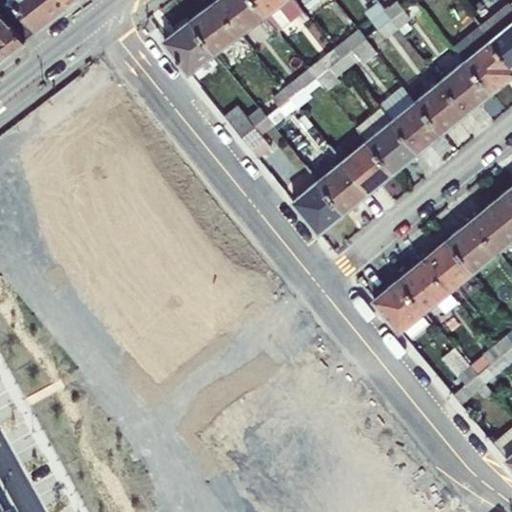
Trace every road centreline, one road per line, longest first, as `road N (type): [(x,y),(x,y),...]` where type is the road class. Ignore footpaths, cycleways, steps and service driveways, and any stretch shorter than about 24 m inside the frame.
road 1 (residential): [(323,285),(100,15)]
road 2 (residential): [(511,506),(323,285)]
road 3 (residential): [(511,128),(323,285)]
road 4 (secondary): [(0,92),(100,15)]
